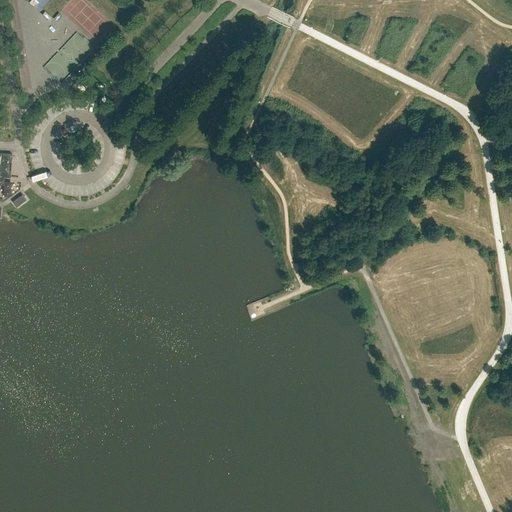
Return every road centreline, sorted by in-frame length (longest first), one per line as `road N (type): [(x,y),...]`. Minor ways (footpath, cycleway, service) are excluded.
road 1 (unclassified): [(100,126),(216,0)]
road 2 (unclassified): [(100,126),(72,117),(47,137),(50,165),(78,179)]
